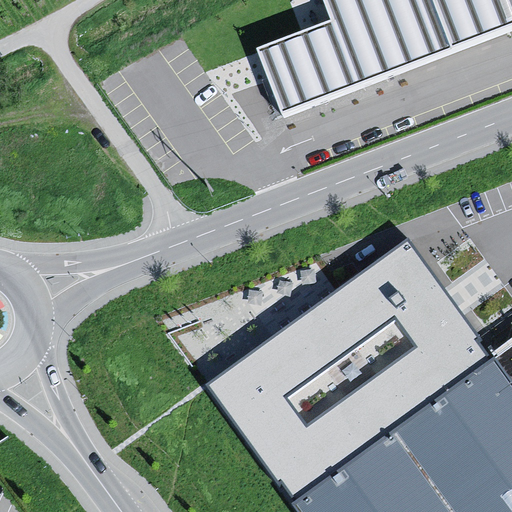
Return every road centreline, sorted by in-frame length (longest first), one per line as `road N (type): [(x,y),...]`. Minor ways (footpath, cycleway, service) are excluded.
road 1 (unclassified): [(511,116),(177,244)]
road 2 (track): [(92,0),(55,21),(50,39),(161,197),(177,244)]
road 3 (unclassified): [(139,258),(8,265)]
road 4 (unclassified): [(41,326),(75,293),(139,258)]
